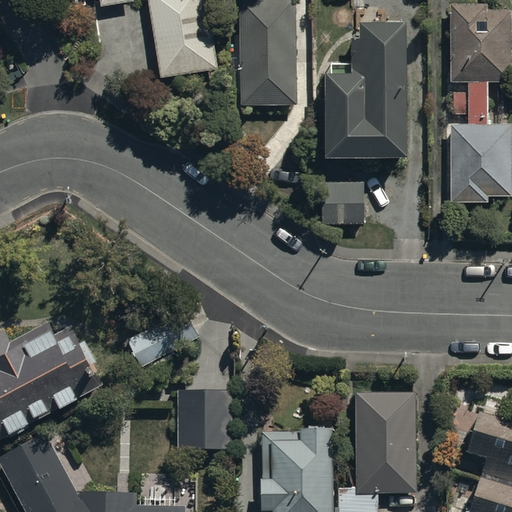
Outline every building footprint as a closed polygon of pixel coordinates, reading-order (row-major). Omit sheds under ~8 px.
[(148,0),(161,74),(219,65),(208,0),(148,0)] [(240,0),(243,99),(299,98),(297,0),(240,0)] [(447,0),(448,77),(466,77),(466,90),(452,90),(452,111),(467,111),(467,120),(449,120),(449,197),(486,197),(486,190),(509,189),(509,118),(486,118),(486,77),(510,77),(510,5),(486,5),(486,0),(447,0)] [(404,145),(400,10),(361,11),(361,27),(350,27),(352,63),(323,64),(325,148),(404,145)] [(49,314),(11,334),(3,325),(0,326),(0,429),(103,376),(74,320),(57,329),(49,314)] [(178,388),(178,448),(232,449),(232,388),(178,388)] [(415,491),(414,391),(355,391),(356,486),(337,486),(337,511),(377,511),(377,492),(415,491)] [(511,480),(511,417),(477,407),(464,448),(484,454),(465,511),(511,511),(511,484),(511,480)] [(331,511),(330,426),(296,426),(296,429),(260,430),(261,511),(331,511)] [(46,430),(0,454),(0,468),(22,511),(183,511),(184,504),(136,503),(136,490),(77,489),(46,430)]
